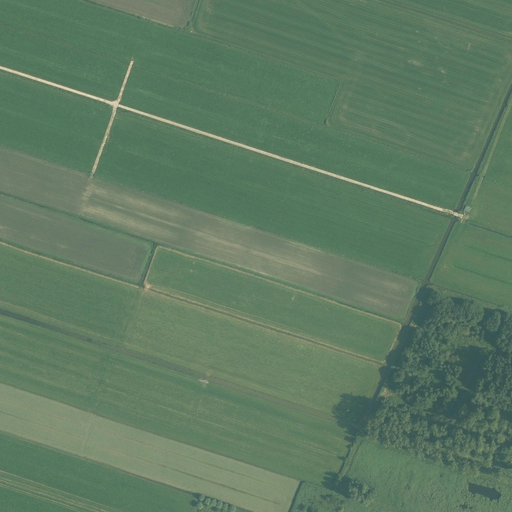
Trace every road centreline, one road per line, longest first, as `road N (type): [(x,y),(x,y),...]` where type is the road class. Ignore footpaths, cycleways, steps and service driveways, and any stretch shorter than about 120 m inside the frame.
road 1 (track): [(511,103),(465,217),(0,67)]
road 2 (track): [(341,489),(362,438),(511,485)]
